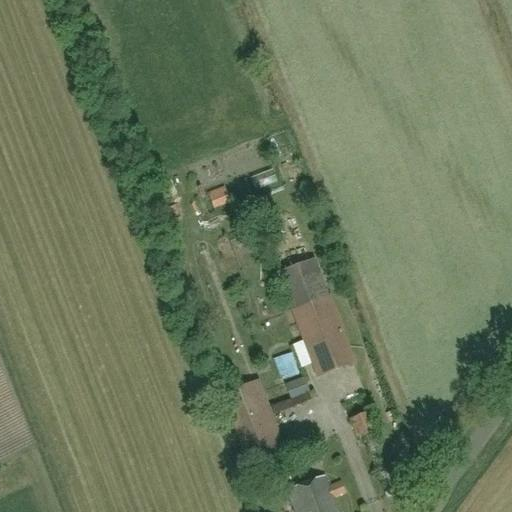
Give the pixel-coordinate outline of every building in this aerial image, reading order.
[(257,183),(263,197),(282,188),(276,175),(257,183)] [(329,299),(294,313),(319,378),(354,364),(329,299)] [(293,396),(311,392),(307,378),(290,382),(293,396)] [(223,394),(229,410),(252,468),(287,454),(259,381),(223,394)] [(337,511),(324,477),(287,492),(294,511),(337,511)]
